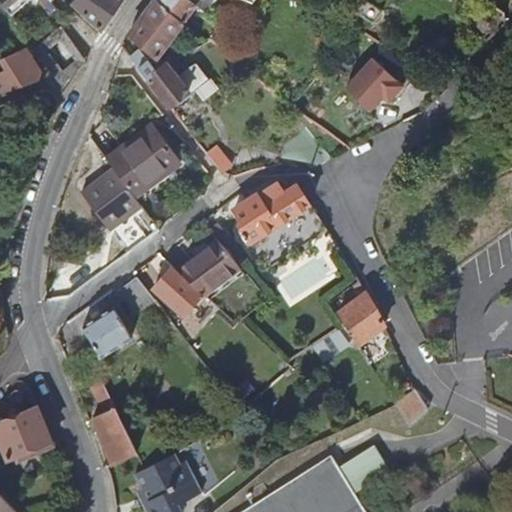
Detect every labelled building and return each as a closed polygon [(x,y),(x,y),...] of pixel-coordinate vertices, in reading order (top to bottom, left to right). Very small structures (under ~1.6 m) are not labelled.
[(0,0),(5,5),(10,0),(39,0),(52,13),(59,8),(54,2),(52,0),(0,0)] [(103,29),(122,0),(72,0),(71,2),(102,30),(103,29)] [(157,0),(138,26),(135,32),(162,54),(171,41),(188,20),(162,0),(157,0)] [(162,0),(188,20),(200,4),(195,0),(162,0)] [(195,0),(200,4),(208,10),(215,0),(195,0)] [(480,27),(485,31),(492,32),(497,26),(497,18),(490,14),(484,13),(479,20),(480,27)] [(58,30),(35,51),(60,80),(84,60),(58,30)] [(168,62),(162,54),(154,61),(145,49),(134,56),(172,108),(192,93),(193,95),(212,81),(201,65),(192,70),(181,78),(169,62),(168,62)] [(41,70),(29,50),(5,59),(13,75),(3,79),(9,91),(40,80),(41,70)] [(348,86),(372,108),(385,93),(391,99),(405,82),(375,55),(348,86)] [(109,155),(119,167),(138,192),(181,159),(155,121),(109,155)] [(206,154),(222,175),(233,167),(217,146),(206,154)] [(138,192),(119,167),(88,191),(116,227),(147,204),(138,192)] [(326,230),(296,184),(280,195),(273,185),(256,196),(254,194),(237,206),(236,211),(244,221),(243,225),(270,267),(326,230)] [(79,224),(71,259),(86,263),(95,227),(79,224)] [(240,266),(218,240),(178,271),(205,294),(240,266)] [(202,295),(173,271),(156,291),(185,316),(202,295)] [(155,299),(138,277),(117,294),(133,315),(155,299)] [(374,304),(366,294),(337,313),(346,328),(356,345),(385,328),(374,304)] [(132,340),(113,310),(83,328),(101,358),(132,340)] [(375,361),(394,346),(382,330),(363,346),(375,361)] [(111,465),(137,453),(104,385),(93,390),(103,412),(91,418),(111,465)] [(428,412),(415,392),(396,405),(410,427),(428,412)] [(51,446),(37,409),(0,422),(0,438),(8,462),(51,446)] [(142,462),(146,472),(176,456),(191,449),(186,440),(142,462)] [(152,488),(143,491),(149,504),(143,507),(145,511),(183,511),(181,506),(203,494),(187,464),(181,466),(176,456),(146,472),(152,488)] [(367,511),(333,456),(245,511),(367,511)] [(152,488),(146,472),(136,477),(143,491),(152,488)] [(16,511),(0,494),(0,511),(16,511)]
